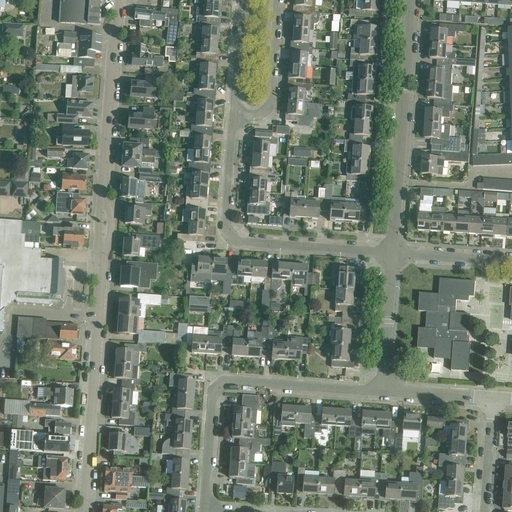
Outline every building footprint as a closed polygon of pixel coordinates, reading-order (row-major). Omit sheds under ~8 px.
[(60,0),(59,23),(87,25),(88,0),(60,0)] [(88,0),(87,25),(100,26),(101,0),(88,0)] [(295,0),(295,6),(293,6),(293,12),(314,13),(315,0),(295,0)] [(379,7),(377,6),(377,0),(356,0),(356,10),(349,10),(348,16),(369,17),(379,18),(379,12),(379,7)] [(219,18),(220,6),(198,4),(197,17),(199,17),(198,23),(220,25),(221,19),(219,18)] [(150,28),(150,21),(151,22),(152,20),(165,21),(164,27),(177,29),(178,14),(146,11),(136,10),(135,20),(140,20),(140,27),(150,28)] [(319,14),(314,13),(293,12),(292,18),(294,18),(293,30),(313,31),(314,24),(316,24),(318,22),(319,14)] [(354,27),(353,41),(377,42),(378,28),(370,28),(371,22),(350,20),(350,27),(354,27)] [(203,29),(202,41),(217,42),(218,30),(220,30),(220,25),(198,23),(198,29),(203,29)] [(331,23),(331,32),(338,32),(339,23),(332,23),(331,23)] [(23,26),(3,24),(2,36),(22,37),(23,26)] [(431,44),(446,46),(447,37),(455,38),(455,32),(464,33),(464,31),(467,31),(467,27),(465,27),(465,26),(440,24),(439,31),(432,30),(431,44)] [(313,31),(293,30),(292,42),(290,42),(290,48),(312,49),(312,43),(308,43),(309,31),(313,31)] [(76,34),(64,33),(63,44),(57,43),(56,57),(78,58),(94,60),(95,53),(101,53),(102,35),(80,34),(76,34)] [(190,57),(190,59),(218,61),(218,55),(216,55),(217,42),(202,41),(201,54),(196,53),(196,57),(190,57)] [(376,57),(377,42),(353,41),(353,49),(351,49),(350,60),(368,62),(368,56),(376,57)] [(446,53),(446,46),(431,44),(430,58),(437,59),(437,65),(452,66),(467,67),(468,67),(475,68),(476,61),(455,59),(456,54),(446,53)] [(145,56),(145,47),(135,46),(135,55),(132,55),(131,66),(161,68),(162,57),(145,56)] [(168,62),(175,62),(176,48),(165,48),(165,57),(169,57),(168,62)] [(312,49),(290,48),(290,54),(292,54),(291,66),(306,67),(307,55),(311,55),(312,49)] [(94,60),(82,59),(74,58),(73,66),(82,67),(94,68),(94,60)] [(218,61),(190,59),(188,59),(188,61),(196,61),(195,65),(200,66),(199,77),(214,78),(215,67),(217,67),(218,61)] [(367,68),(368,62),(350,60),(349,67),(353,67),(352,81),(374,82),(375,68),(367,68)] [(36,64),(35,70),(60,72),(60,73),(82,74),(82,67),(73,66),(73,67),(36,64)] [(450,86),(452,66),(437,65),(437,71),(429,70),(428,85),(450,86)] [(305,79),(306,67),(291,66),(290,73),(288,73),(288,78),(287,85),(309,86),(310,80),(305,79)] [(467,67),(466,75),(475,76),(475,74),(475,68),(468,67),(467,67)] [(92,78),(72,77),(72,86),(66,85),(65,98),(74,99),(74,98),(78,99),(79,92),(91,93),(92,78)] [(186,93),(186,95),(215,97),(216,91),(214,91),(214,78),(199,77),(198,90),(194,90),(193,93),(186,93)] [(131,83),(130,97),(140,98),(155,99),(155,89),(156,78),(155,78),(145,78),(145,84),(131,83)] [(373,97),(374,82),(352,81),(351,94),(347,94),(347,100),(365,102),(365,96),(373,97)] [(309,86),(287,85),(287,90),(289,90),(288,103),(303,104),(304,92),(309,92),(309,86)] [(435,99),(434,105),(453,106),(451,106),(452,94),(450,93),(450,86),(428,85),(427,98),(435,99)] [(19,88),(3,87),(2,94),(18,95),(19,88)] [(215,103),(215,97),(186,95),(186,97),(193,98),(193,103),(197,104),(197,114),(212,115),(213,103),(215,103)] [(364,108),(365,102),(347,100),(352,101),(350,121),(371,122),(372,108),(364,108)] [(93,104),(78,103),(66,102),(65,115),(57,115),(56,123),(77,124),(77,117),(91,118),(93,104)] [(303,116),(303,104),(288,103),(287,115),(285,115),(285,121),(312,123),(312,117),(303,116)] [(453,106),(434,105),(434,111),(426,110),(425,125),(441,126),(441,118),(449,118),(450,112),(452,112),(453,106)] [(154,110),(153,110),(143,109),(143,115),(129,114),(128,128),(138,129),(158,130),(159,121),(153,120),(154,110)] [(191,126),(191,132),(213,133),(213,127),(211,127),(212,115),(197,114),(196,126),(191,126)] [(345,140),(345,141),(362,142),(362,136),(370,137),(371,122),(350,121),(355,121),(354,135),(349,135),(349,140),(345,140)] [(425,125),(424,138),(425,139),(431,139),(431,140),(431,145),(431,150),(431,151),(441,152),(460,153),(461,139),(450,138),(450,127),(441,126),(425,125)] [(74,126),(63,126),(62,138),(56,138),(56,146),(87,147),(88,133),(74,132),(74,126)] [(474,130),(473,143),(478,143),(478,142),(482,143),(483,131),(479,130),(474,130)] [(252,137),(252,143),(254,144),(253,148),(253,156),(268,157),(269,145),(277,145),(277,139),(272,138),(272,132),(255,131),(254,137),(252,137)] [(212,139),(213,133),(191,132),(190,138),(195,138),(194,150),(209,151),(210,139),(212,139)] [(123,156),(154,158),(164,158),(164,152),(148,151),(148,140),(130,138),(129,145),(124,145),(123,156)] [(362,148),(362,142),(345,141),(344,153),(348,153),(347,161),(368,162),(369,148),(362,148)] [(62,149),(35,150),(35,148),(30,148),(29,166),(37,166),(37,160),(35,160),(35,154),(47,154),(47,157),(62,157),(62,149)] [(182,168),(210,170),(210,164),(208,164),(209,151),(194,150),(187,150),(186,162),(188,162),(188,168),(182,168)] [(443,176),(443,168),(444,161),(469,163),(469,154),(460,153),(441,152),(431,151),(431,158),(423,158),(422,174),(443,176)] [(89,155),(74,154),(73,160),(68,160),(67,169),(72,169),(88,170),(89,155)] [(138,173),(151,174),(152,164),(154,164),(154,158),(123,156),(122,167),(139,168),(138,173)] [(250,168),(249,174),(275,176),(271,175),(272,170),(267,169),(268,157),(253,156),(252,168),(250,168)] [(368,162),(347,161),(346,177),(339,176),(339,181),(359,182),(360,176),(367,177),(368,162)] [(41,169),(30,168),(29,181),(40,182),(41,169)] [(210,170),(182,168),(181,173),(188,174),(192,174),(191,186),(207,187),(207,176),(209,176),(210,170)] [(78,175),(62,174),(61,189),(85,191),(86,178),(78,177),(78,175)] [(135,203),(143,204),(145,182),(165,183),(166,175),(139,174),(139,181),(120,180),(119,198),(135,199),(134,203),(135,203)] [(250,192),(266,194),(266,181),(275,182),(275,176),(249,174),(249,180),(251,180),(250,192)] [(9,183),(0,182),(0,195),(9,196),(9,183)] [(27,184),(12,184),(12,197),(26,198),(27,184)] [(187,186),(185,205),(207,206),(208,200),(206,200),(207,187),(191,186),(191,187),(187,186)] [(434,189),(421,188),(420,196),(433,197),(434,189)] [(318,212),(324,212),(326,189),(319,189),(318,199),(313,198),(313,199),(305,199),(303,218),(318,219),(318,212)] [(332,189),(326,189),(324,212),(330,213),(329,220),(343,221),(345,199),(331,198),(332,189)] [(471,202),(472,192),(459,191),(459,195),(458,202),(471,202)] [(265,203),(266,194),(250,192),(249,204),(247,204),(246,214),(268,216),(269,204),(265,203)] [(285,194),(284,209),(290,210),(289,217),(303,218),(305,199),(305,197),(297,196),(297,193),(285,192),(285,194)] [(57,193),(57,204),(56,214),(85,216),(86,200),(71,199),(72,194),(57,193)] [(498,194),(485,193),(484,199),(484,202),(496,203),(497,200),(498,194)] [(345,199),(343,221),(358,222),(358,215),(364,215),(366,194),(358,194),(358,200),(345,199)] [(143,204),(135,203),(135,204),(136,204),(136,209),(126,209),(125,224),(135,224),(144,225),(144,216),(150,216),(151,204),(145,204),(143,204)] [(190,211),(189,222),(204,224),(205,212),(207,212),(207,206),(185,205),(185,210),(190,211)] [(418,231),(431,231),(432,216),(432,208),(432,209),(419,208),(418,231)] [(445,209),(432,208),(432,216),(431,231),(443,232),(445,209)] [(445,209),(443,232),(456,233),(457,217),(445,217),(445,209)] [(483,219),(482,235),(482,238),(488,238),(488,236),(495,236),(496,220),(496,215),(483,214),(483,219)] [(470,218),(457,217),(456,233),(469,234),(470,218)] [(483,219),(470,218),(469,234),(482,235),(483,219)] [(24,244),(25,244),(25,236),(21,235),(21,230),(22,222),(0,220),(0,331),(3,332),(4,309),(14,301),(16,303),(17,304),(18,304),(49,306),(50,306),(51,305),(52,304),(52,303),(52,295),(61,296),(63,270),(62,270),(62,263),(64,263),(64,261),(40,259),(41,250),(24,249),(24,244)] [(508,221),(496,220),(495,236),(507,237),(508,221)] [(22,222),(21,230),(35,231),(35,223),(22,222)] [(203,236),(204,224),(189,222),(188,235),(177,234),(177,241),(205,243),(205,236),(203,236)] [(53,229),(52,237),(83,240),(84,231),(79,230),(79,228),(67,227),(67,229),(64,229),(64,230),(53,229)] [(160,237),(148,236),(138,235),(137,241),(124,240),(123,256),(138,257),(139,248),(160,250),(161,246),(159,245),(160,237)] [(40,236),(25,236),(25,244),(39,245),(40,236)] [(83,240),(52,237),(52,245),(63,245),(63,246),(70,247),(70,249),(77,250),(77,247),(82,248),(83,240)] [(211,274),(212,259),(198,258),(198,265),(191,265),(190,278),(197,278),(197,281),(211,282),(211,274)] [(226,260),(212,259),(211,274),(225,275),(224,286),(231,286),(232,268),(226,267),(226,260)] [(232,268),(231,285),(234,286),(243,286),(243,277),(251,277),(252,277),(253,262),(238,261),(238,268),(232,268)] [(251,277),(251,283),(264,284),(264,291),(270,292),(272,271),(266,271),(266,263),(253,262),(252,277),(251,277)] [(148,264),(146,264),(136,263),(135,270),(122,269),(121,286),(131,287),(138,287),(138,279),(147,279),(148,264)] [(291,281),(292,265),(278,264),(278,271),(272,271),(270,292),(275,292),(281,287),(281,280),(291,281)] [(311,287),(312,287),(313,274),(306,273),(306,266),(292,265),(291,281),(290,288),(304,289),(304,296),(310,297),(311,287)] [(336,290),(353,291),(354,276),(360,277),(361,270),(338,268),(336,290)] [(469,297),(474,297),(475,282),(440,279),(438,295),(419,294),(418,312),(427,312),(425,329),(419,329),(417,348),(435,349),(435,359),(435,357),(453,358),(452,371),(469,372),(467,372),(469,344),(471,345),(471,344),(469,344),(469,337),(467,337),(467,333),(469,333),(470,315),(455,314),(456,301),(468,302),(469,297)] [(341,318),(352,319),(353,313),(357,313),(358,306),(352,306),(353,291),(336,290),(335,312),(342,312),(341,318)] [(118,317),(138,318),(139,302),(160,304),(160,303),(160,297),(161,296),(137,294),(137,302),(119,301),(118,317)] [(137,331),(138,318),(118,317),(117,333),(138,335),(138,342),(145,343),(164,344),(164,333),(137,331)] [(334,323),(332,345),(349,347),(350,332),(356,333),(357,325),(352,325),(352,319),(341,318),(341,319),(334,318),(328,317),(328,322),(334,323)] [(76,340),(77,329),(77,325),(46,323),(46,320),(18,318),(16,338),(25,338),(48,340),(59,340),(60,339),(76,340)] [(177,345),(186,346),(188,328),(188,324),(178,323),(177,345)] [(226,349),(228,327),(224,327),(223,333),(207,332),(207,329),(205,354),(220,355),(220,348),(226,349)] [(246,357),(247,341),(239,341),(239,332),(234,331),(234,327),(228,327),(226,349),(232,349),(231,356),(246,357)] [(207,329),(188,328),(186,346),(192,346),(192,353),(205,354),(207,329)] [(260,351),(266,352),(267,338),(268,328),(261,328),(261,337),(255,336),(254,342),(247,341),(246,357),(260,358),(260,351)] [(275,329),(268,328),(267,338),(266,352),(272,352),(271,360),(286,361),(288,337),(286,337),(286,341),(274,340),(274,337),(275,329)] [(308,339),(288,337),(286,361),(300,362),(300,354),(306,354),(308,339)] [(61,341),(59,340),(48,340),(47,357),(59,358),(59,360),(75,361),(76,346),(61,345),(61,341)] [(145,353),(145,343),(138,342),(137,345),(124,345),(123,351),(116,350),(115,364),(135,365),(138,366),(139,352),(145,353)] [(349,347),(332,345),(331,367),(328,367),(327,376),(339,377),(339,368),(353,369),(354,362),(348,362),(349,347)] [(115,364),(114,379),(116,379),(122,379),(121,380),(121,384),(134,385),(134,380),(134,379),(135,365),(115,364)] [(178,388),(178,395),(193,396),(194,382),(187,382),(187,375),(169,374),(168,387),(178,388)] [(133,391),(134,385),(121,384),(121,391),(113,390),(112,404),(132,405),(133,391)] [(12,415),(23,415),(45,417),(46,415),(59,416),(60,407),(71,407),(73,390),(44,388),(43,401),(51,402),(50,407),(31,406),(31,403),(15,402),(5,401),(4,415),(12,415)] [(172,408),(172,415),(185,416),(185,410),(192,410),(193,396),(178,395),(177,409),(172,408)] [(233,409),(232,423),(256,425),(257,412),(258,397),(242,395),(241,410),(233,409)] [(132,406),(132,405),(112,404),(111,419),(119,419),(118,425),(133,426),(134,419),(134,414),(127,413),(128,406),(132,406)] [(281,423),(295,424),(296,407),(282,406),(281,414),(275,414),(274,432),(273,436),(280,437),(281,423)] [(142,407),(141,412),(145,416),(152,417),(153,408),(143,407),(142,407)] [(314,434),(316,416),(310,416),(310,408),(296,407),(295,424),(304,425),(303,439),(314,440),(314,434)] [(322,417),(316,416),(314,434),(321,434),(321,431),(327,431),(327,426),(335,427),(336,410),(322,409),(322,417)] [(350,411),(336,410),(335,427),(348,428),(348,438),(354,438),(356,419),(350,419),(350,411)] [(356,419),(354,438),(356,439),(361,439),(361,435),(375,436),(375,429),(376,413),(362,412),(362,420),(356,419)] [(390,414),(376,413),(375,429),(383,430),(382,438),(395,439),(395,435),(396,422),(390,422),(390,414)] [(185,416),(172,415),(165,414),(164,421),(166,422),(166,427),(175,428),(175,435),(190,436),(191,422),(184,422),(185,416)] [(21,432),(23,415),(12,415),(11,431),(21,432)] [(404,415),(403,425),(402,431),(418,432),(419,425),(420,425),(420,423),(419,423),(419,416),(404,415)] [(451,426),(450,440),(465,441),(466,427),(465,427),(466,421),(468,421),(427,418),(426,428),(441,429),(442,425),(451,426)] [(56,421),(45,420),(44,428),(49,428),(49,434),(70,436),(70,425),(56,424),(56,421)] [(255,433),(256,425),(232,423),(231,438),(239,438),(239,444),(262,446),(263,440),(258,439),(258,433),(255,433)] [(133,436),(150,438),(151,438),(152,430),(134,429),(133,436)] [(10,450),(10,451),(18,451),(58,454),(68,455),(69,439),(59,438),(52,438),(46,437),(45,437),(45,442),(39,442),(40,433),(36,433),(21,432),(11,431),(11,433),(10,447),(10,450)] [(130,436),(120,435),(110,435),(109,451),(113,451),(119,451),(121,452),(129,452),(130,436)] [(169,455),(182,456),(182,450),(189,450),(190,436),(175,435),(171,435),(170,439),(169,439),(167,440),(165,441),(163,443),(162,446),(161,448),(161,452),(161,455),(169,455)] [(401,455),(402,436),(395,435),(395,439),(394,447),(394,455),(401,455)] [(439,454),(439,461),(462,462),(463,456),(464,456),(465,441),(450,440),(449,454),(439,454)] [(231,449),(230,463),(250,464),(250,462),(253,459),(254,455),(256,452),(259,453),(260,446),(262,446),(239,444),(238,450),(231,449)] [(10,451),(9,466),(17,467),(17,466),(21,467),(21,461),(17,461),(18,451),(10,451)] [(181,462),(182,456),(169,455),(168,461),(173,461),(172,475),(188,476),(189,462),(181,462)] [(50,469),(65,471),(66,459),(57,458),(57,457),(46,457),(45,469),(50,469)] [(462,462),(439,461),(438,464),(438,467),(448,467),(447,482),(462,483),(463,468),(462,468),(462,462)] [(250,465),(250,464),(230,463),(229,477),(236,478),(236,484),(253,486),(254,473),(245,472),(245,465),(250,465)] [(291,495),(292,485),(293,478),(284,477),(285,464),(272,463),(271,478),(278,479),(276,494),(291,495)] [(16,481),(17,467),(9,466),(8,480),(16,481)] [(332,480),(318,479),(316,495),(332,496),(332,495),(337,495),(339,471),(339,466),(334,466),(334,471),(333,471),(332,480)] [(105,468),(105,480),(139,483),(139,477),(131,477),(132,470),(105,468)] [(297,485),(296,495),(297,495),(297,493),(302,493),(302,494),(316,495),(318,479),(304,478),(304,469),(298,468),(297,485)] [(408,485),(400,484),(399,500),(414,501),(420,501),(420,504),(421,494),(423,468),(416,468),(416,474),(409,473),(408,485)] [(65,471),(50,469),(49,481),(55,481),(65,481),(65,471)] [(343,496),(358,497),(359,482),(345,481),(346,471),(341,471),(339,471),(337,495),(343,496)] [(373,498),(379,498),(381,474),(374,473),(374,478),(359,477),(359,482),(358,497),(373,498)] [(385,499),(399,500),(400,484),(387,484),(387,474),(381,474),(379,498),(385,499)] [(186,490),(188,476),(172,475),(171,488),(166,488),(166,494),(179,495),(179,490),(186,490)] [(16,481),(8,480),(6,506),(18,507),(20,481),(16,481)] [(139,483),(105,480),(104,492),(116,493),(115,500),(126,501),(127,494),(130,494),(130,487),(138,488),(139,483)] [(460,498),(461,498),(462,483),(447,482),(446,498),(438,497),(437,509),(446,510),(447,509),(453,509),(454,504),(462,505),(462,504),(460,504),(460,503),(460,498)] [(46,488),(45,508),(63,509),(63,507),(65,507),(66,500),(64,499),(65,489),(46,488)] [(178,501),(179,495),(166,494),(165,501),(163,501),(162,511),(184,511),(186,502),(178,501)] [(260,495),(260,503),(268,504),(269,495),(260,495)] [(511,509),(511,496),(504,496),(503,509),(511,509)]
